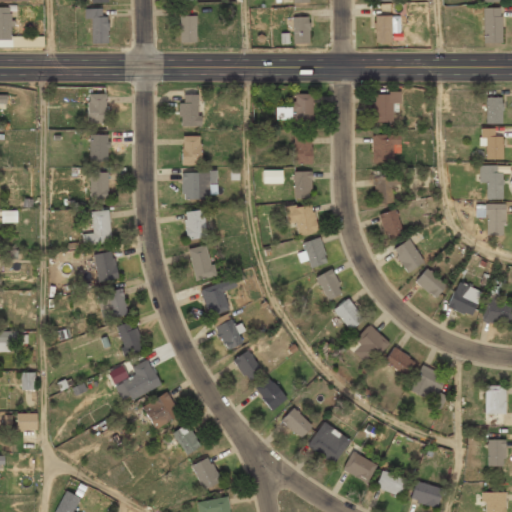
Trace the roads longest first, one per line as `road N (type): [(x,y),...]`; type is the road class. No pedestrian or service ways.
road 1 (residential): [(267,511),(251,450),(194,367),(152,258),(143,0)]
road 2 (secondary): [(0,67),(511,66)]
road 3 (residential): [(511,357),(441,339),(384,295),(362,261),(343,183),(339,0)]
